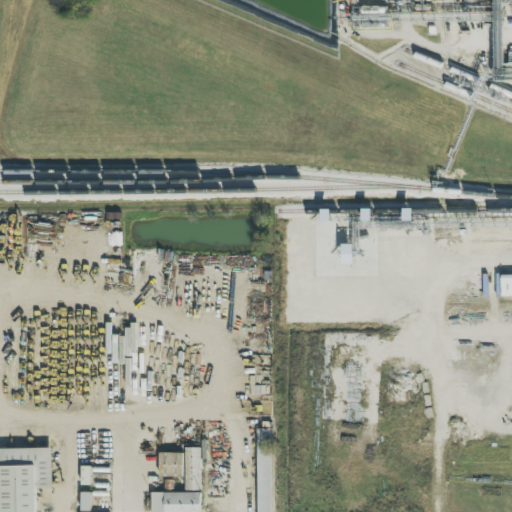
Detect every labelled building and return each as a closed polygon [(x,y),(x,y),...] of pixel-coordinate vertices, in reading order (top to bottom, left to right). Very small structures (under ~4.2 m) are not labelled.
[(353,247),(344,247),(343,264),(353,264),(353,247)] [(511,275),(501,276),(501,297),(511,296),(511,275)] [(258,511),(271,511),(271,429),(258,429),(258,511)] [(36,511),(36,489),(53,489),(52,448),(0,449),(0,463),(1,511),(36,511)] [(201,449),(186,448),(184,491),(200,492),(201,449)] [(183,453),(163,453),(162,477),(183,477),(183,453)] [(91,467),(82,468),(82,486),(91,485),(91,467)] [(91,493),(82,493),(82,511),(90,511),(91,493)]
